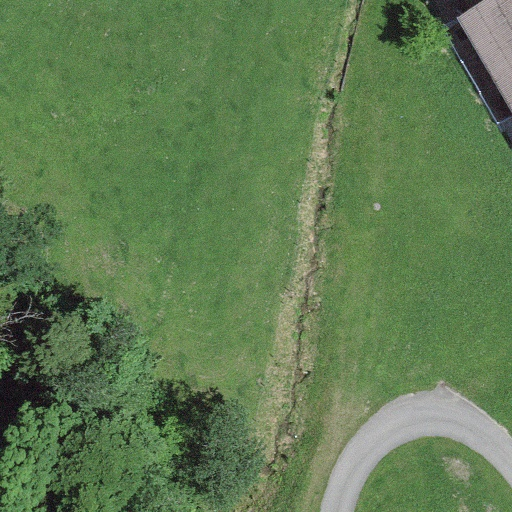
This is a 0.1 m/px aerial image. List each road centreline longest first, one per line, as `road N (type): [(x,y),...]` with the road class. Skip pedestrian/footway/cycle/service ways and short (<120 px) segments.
road 1 (track): [(335,511),(339,475),(367,442),(433,409),(487,428),(511,457)]
road 2 (track): [(511,120),(448,0)]
